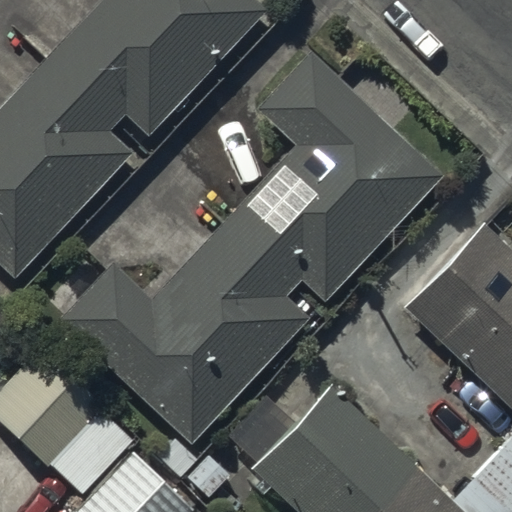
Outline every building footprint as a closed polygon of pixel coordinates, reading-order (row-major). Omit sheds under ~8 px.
[(260,2),(257,0),(88,0),(0,95),(0,265),(9,274),(130,145),(105,122),(122,104),(145,125),(260,2)] [(437,167),(304,44),(253,99),(293,137),(148,292),(107,254),(51,314),(186,439),(307,310),(282,287),(299,269),(322,291),(437,167)] [(511,245),(479,214),(397,298),(511,407),(511,245)] [(98,399),(34,340),(0,376),(0,418),(43,458),(98,399)] [(467,511),(326,376),(245,460),(298,511),(467,511)] [(180,511),(190,502),(128,444),(69,506),(75,511),(180,511)]
